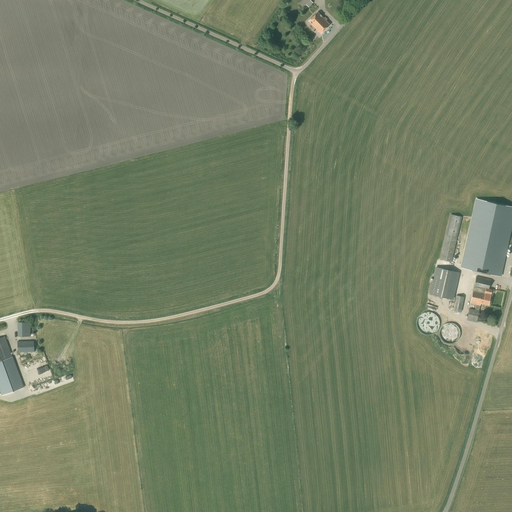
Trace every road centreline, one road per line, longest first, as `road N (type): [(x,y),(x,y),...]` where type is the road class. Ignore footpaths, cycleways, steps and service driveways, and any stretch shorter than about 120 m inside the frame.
road 1 (unclassified): [(0,320),(45,310),(153,320),(277,285),(297,70)]
road 2 (unclassified): [(442,511),(511,291)]
road 3 (unclassified): [(140,0),(297,70)]
